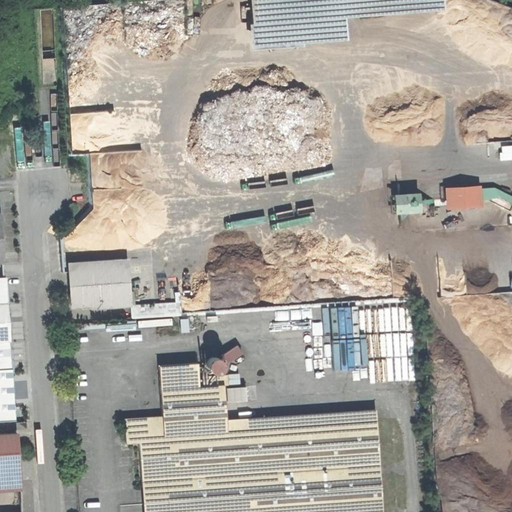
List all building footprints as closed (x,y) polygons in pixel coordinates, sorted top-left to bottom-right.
[(444,0),(252,0),(254,22),(249,22),(251,48),(348,40),(345,16),(445,8),(444,0)] [(447,208),(483,205),(481,183),(445,186),(447,208)] [(421,191),(395,192),(396,212),(422,211),(421,191)] [(129,250),(69,256),(70,266),(73,301),(133,295),(129,250)] [(8,282),(0,282),(0,419),(17,419),(8,282)] [(141,441),(145,511),(384,511),(378,408),(228,417),(226,383),(200,385),(199,361),(159,363),(163,414),(126,417),(128,442),(141,441)] [(0,492),(17,492),(17,485),(15,452),(13,433),(0,434),(0,492)]
